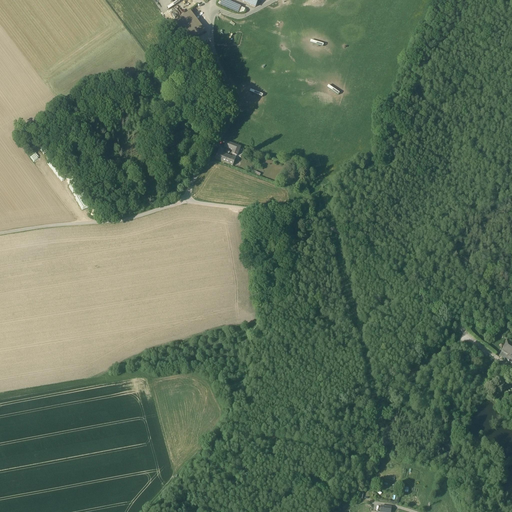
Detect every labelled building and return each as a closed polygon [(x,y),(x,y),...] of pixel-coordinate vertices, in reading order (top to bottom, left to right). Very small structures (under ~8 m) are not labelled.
[(241,8),(223,0),(222,0),(221,3),(219,2),(218,5),(238,14),(238,13),(240,8),(241,8)] [(318,14),(329,6),(328,4),(317,11),(318,14)] [(207,31),(192,11),(175,23),(190,43),(207,31)] [(258,29),(247,33),(248,36),(247,36),(248,39),(260,34),(258,29)] [(241,147),(227,141),(225,145),(234,149),(232,155),(237,157),(241,147)] [(225,149),(221,147),(217,157),(234,164),(236,159),(223,153),(225,149)] [(511,344),(507,341),(503,350),(502,349),(501,352),(507,355),(511,348),(511,344)] [(497,388),(490,386),(488,391),(495,394),(497,388)]
